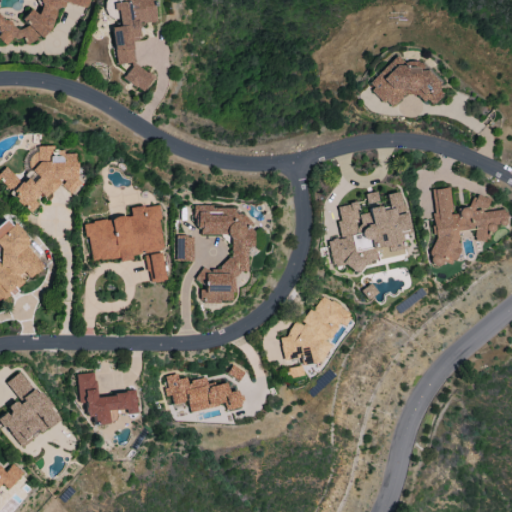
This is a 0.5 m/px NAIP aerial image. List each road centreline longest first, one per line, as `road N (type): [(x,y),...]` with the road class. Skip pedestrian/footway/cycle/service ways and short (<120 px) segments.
road 1 (residential): [(511,177),(422,142),(366,142),(275,164),(221,160),(182,148),(78,90),(0,79)]
road 2 (residential): [(298,160),(307,215),(295,274),(250,326),(209,341),(0,346)]
road 3 (residential): [(379,511),(425,388),(511,309)]
